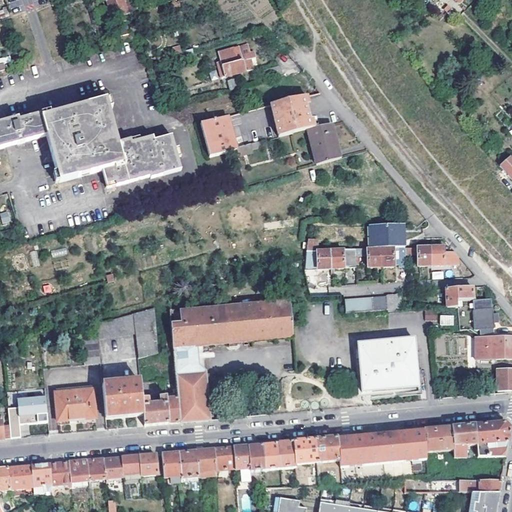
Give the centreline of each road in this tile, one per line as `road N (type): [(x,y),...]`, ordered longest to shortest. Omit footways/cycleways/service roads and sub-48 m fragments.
road 1 (tertiary): [(511,407),(0,455)]
road 2 (residential): [(511,309),(302,60)]
